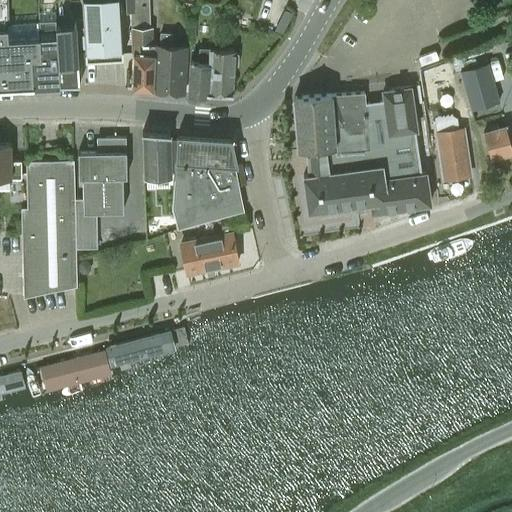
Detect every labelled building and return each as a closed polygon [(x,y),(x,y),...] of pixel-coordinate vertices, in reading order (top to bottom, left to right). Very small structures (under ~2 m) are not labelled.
[(81,0),(86,58),(123,55),(118,0),(81,0)] [(125,0),(126,12),(132,12),(132,13),(135,13),(134,0),(125,0)] [(134,0),(135,13),(132,13),(133,52),(134,53),(154,53),(153,26),(150,26),(149,0),(134,0)] [(283,34),(288,23),(280,19),(275,30),(283,34)] [(59,85),(57,36),(56,24),(56,20),(39,21),(40,37),(41,58),(40,58),(31,58),(32,86),(59,85)] [(9,41),(5,41),(6,63),(9,63),(10,87),(32,87),(32,86),(31,58),(40,58),(39,37),(39,21),(7,22),(8,30),(8,39),(9,41)] [(79,82),(76,23),(56,24),(57,36),(59,85),(80,84),(80,82),(79,82)] [(9,41),(8,39),(8,30),(0,29),(0,87),(10,87),(9,63),(6,63),(5,41),(9,41)] [(155,53),(153,89),(153,90),(184,92),(187,46),(171,45),(172,33),(161,32),(160,43),(156,43),(155,53)] [(200,47),(199,61),(210,61),(209,79),(209,91),(232,92),(232,88),(233,66),(237,64),(238,54),(234,51),(235,48),(200,47)] [(154,53),(134,53),(132,88),(153,89),(155,53),(154,53)] [(191,60),(189,93),(209,94),(209,91),(209,79),(210,61),(199,61),(191,60)] [(500,101),(488,61),(463,68),(460,69),(463,79),(472,109),(500,101)] [(451,62),(419,71),(426,94),(458,85),(451,62)] [(383,90),(384,99),(365,102),(364,91),(294,97),(299,149),(307,149),(309,173),(303,174),(308,210),(370,201),(372,212),(430,203),(426,172),(421,172),(415,129),(417,129),(410,86),(383,90)] [(491,157),(511,151),(511,145),(507,125),(484,130),(491,157)] [(478,158),(468,126),(436,132),(443,180),(472,176),(470,159),(478,158)] [(175,169),(177,139),(171,139),(170,133),(143,131),(144,176),(172,176),(172,169),(175,169)] [(219,216),(244,209),(235,165),(237,164),(233,137),(178,133),(177,139),(175,169),(172,208),(178,228),(219,216)] [(75,196),(76,247),(97,246),(96,211),(122,210),(121,177),(125,177),(125,136),(105,137),(105,141),(96,141),(96,151),(78,151),(78,178),(82,178),(82,198),(75,196)] [(9,143),(0,143),(0,189),(9,189),(8,178),(20,178),(20,161),(10,161),(9,143)] [(77,284),(76,247),(75,196),(74,157),(26,160),(27,206),(21,207),(24,295),(77,284)] [(219,216),(223,234),(181,243),(188,273),(238,262),(232,232),(248,227),(244,209),(219,216)] [(82,261),(80,265),(80,270),(83,273),(87,273),(90,270),(89,264),(86,261),(82,261)] [(186,315),(112,335),(120,369),(195,350),(186,315)] [(99,338),(24,357),(33,392),(108,373),(99,338)] [(12,360),(0,362),(0,400),(21,395),(12,360)]
